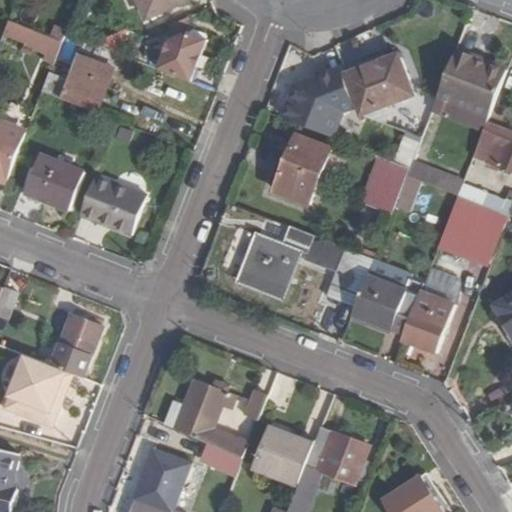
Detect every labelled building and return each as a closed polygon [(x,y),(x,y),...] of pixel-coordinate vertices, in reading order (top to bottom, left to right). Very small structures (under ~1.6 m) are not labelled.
[(191,2),(190,0),(140,0),(149,19),(191,2)] [(10,22),(5,35),(48,51),(58,55),(63,43),(10,22)] [(170,40),(159,68),(192,81),(208,39),(189,32),(170,40)] [(87,50),(90,42),(67,33),(63,43),(58,55),(57,59),(65,63),(70,50),(73,44),(83,49),(87,50)] [(127,33),(107,34),(108,50),(128,49),(127,33)] [(57,59),(58,55),(48,51),(44,62),(54,66),(57,59)] [(474,59),(456,51),(437,98),(490,118),(506,76),(472,62),(474,59)] [(108,65),(79,54),(70,79),(60,75),(52,72),(44,92),(97,112),(102,97),(104,98),(111,78),(103,76),(108,65)] [(399,54),(346,75),(362,118),(415,97),(399,54)] [(115,67),(108,65),(103,76),(111,78),(115,67)] [(358,109),(343,71),(299,87),(287,119),(335,137),(344,114),(358,109)] [(28,134),(0,122),(0,177),(9,181),(28,134)] [(511,136),(486,127),(485,130),(477,151),(473,161),(511,175),(511,136)] [(127,146),(132,135),(123,131),(118,143),(127,146)] [(422,138),(408,133),(397,163),(411,168),(413,163),(414,161),(422,138)] [(333,150),(298,136),(274,194),(309,208),(333,150)] [(87,173),(43,155),(28,194),(72,211),(87,173)] [(379,156),(360,204),(392,216),(395,207),(407,177),(411,168),(397,163),(379,156)] [(466,180),(414,161),(413,163),(411,168),(407,177),(422,183),(438,189),(459,198),(466,180)] [(149,196),(98,176),(83,216),(133,236),(149,196)] [(422,183),(407,177),(395,207),(411,213),(422,183)] [(511,204),(466,186),(461,198),(511,217),(511,214),(511,204)] [(459,253),(492,266),(504,234),(511,217),(461,198),(459,198),(446,230),(465,238),(459,253)] [(304,253),(321,260),(329,242),(310,235),(291,228),(283,246),(259,235),(240,283),(284,302),(304,253)] [(348,250),(331,295),(357,305),(369,277),(374,260),(348,250)] [(410,276),(405,291),(421,296),(421,295),(426,282),(410,276)] [(369,277),(357,305),(353,317),(404,337),(421,296),(405,291),(369,277)] [(20,294),(5,289),(0,301),(0,315),(10,320),(20,294)] [(421,295),(421,296),(404,337),(402,343),(437,356),(456,308),(421,295)] [(511,298),(496,309),(511,332),(511,298)] [(106,329),(74,316),(54,366),(74,374),(86,379),(106,329)] [(54,366),(25,355),(5,408),(53,426),(74,374),(54,366)] [(185,406),(175,430),(214,446),(247,461),(253,444),(238,438),(217,430),(225,408),(235,412),(240,398),(196,380),(185,406)] [(247,415),(261,421),(271,396),(256,391),(247,415)] [(185,406),(175,401),(165,426),(175,430),(185,406)] [(270,428),(255,471),(300,488),(316,445),(270,428)] [(323,429),(316,445),(300,488),(289,511),(312,511),(327,473),(357,484),(371,448),(323,429)] [(214,446),(207,462),(242,475),(247,461),(214,446)] [(133,501),(136,502),(131,511),(175,511),(196,464),(154,448),(133,501)] [(0,510),(6,511),(13,511),(19,489),(15,488),(23,455),(0,450),(0,510)] [(444,511),(421,478),(384,503),(389,511),(444,511)]
